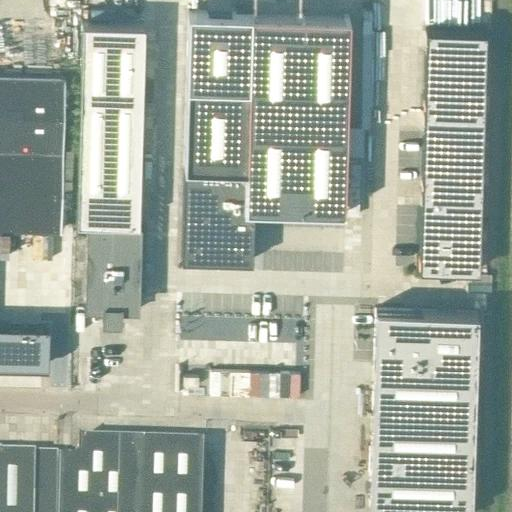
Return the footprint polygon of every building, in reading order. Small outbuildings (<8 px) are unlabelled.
[(189,10),(181,259),(252,261),(254,207),(291,208),(342,209),(346,14),(296,13),(189,10)] [(82,19),(76,223),(88,223),(86,304),(100,304),(100,315),(119,315),(119,305),(134,305),(135,224),(137,224),(143,21),(82,19)] [(420,264),(480,266),(486,26),(426,24),(420,264)] [(0,226),(39,228),(58,228),(62,75),(0,73),(0,226)] [(375,303),(373,353),(471,356),(472,306),(375,303)] [(0,362),(47,364),(48,324),(0,322),(0,362)] [(373,353),(371,403),(469,406),(471,356),(373,353)] [(367,403),(363,503),(466,506),(469,406),(371,403),(367,403)] [(78,442),(77,442),(76,463),(59,463),(60,458),(58,458),(56,511),(198,511),(200,447),(138,445),(138,443),(137,443),(137,445),(78,444),(78,442)] [(0,511),(55,511),(56,457),(0,455),(0,511)]
